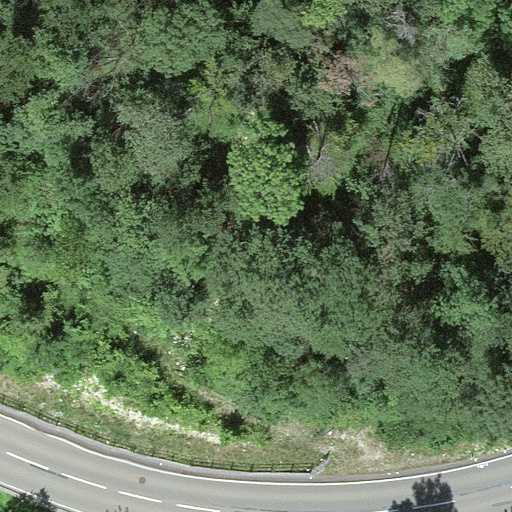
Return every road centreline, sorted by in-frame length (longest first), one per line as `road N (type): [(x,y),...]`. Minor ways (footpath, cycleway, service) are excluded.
road 1 (track): [(492,489),(362,449),(125,323),(0,190)]
road 2 (tertiary): [(0,461),(44,478),(201,508),(346,511)]
road 3 (tertiary): [(387,511),(511,483)]
